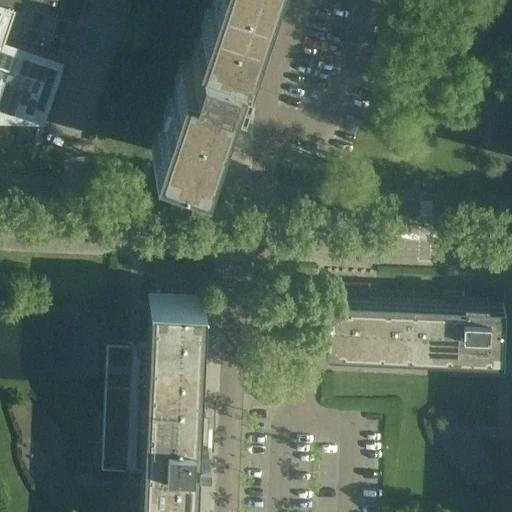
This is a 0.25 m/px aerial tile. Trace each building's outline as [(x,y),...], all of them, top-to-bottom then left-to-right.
[(0,0),(0,4),(14,9),(14,8),(13,7),(15,0),(22,0),(78,18),(83,0),(0,0)] [(150,148),(201,166),(231,80),(238,82),(265,0),(207,0),(186,63),(180,61),(150,148)] [(0,120),(42,122),(62,63),(60,63),(60,64),(25,53),(25,51),(7,45),(7,47),(2,45),(14,9),(0,4),(0,120)] [(324,345),(500,353),(502,307),(486,306),(487,290),(461,289),(461,305),(368,301),(367,301),(368,287),(369,284),(367,284),(367,285),(328,283),(328,282),(327,282),(327,285),(328,285),(327,299),(326,299),(324,345)] [(142,478),(140,511),(186,511),(189,454),(205,455),(207,413),(191,413),(194,336),(196,294),(194,294),(150,292),(147,343),(106,341),(104,385),(100,467),(134,468),(142,469),(142,478)] [(314,345),(315,325),(295,324),(294,344),(314,345)]
